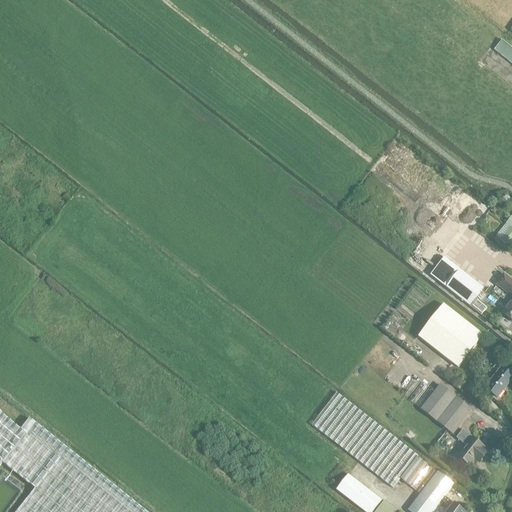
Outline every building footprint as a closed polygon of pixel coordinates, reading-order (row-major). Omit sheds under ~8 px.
[(511,63),(511,48),(502,40),(495,49),(511,63)] [(511,217),(506,224),(510,228),(500,240),(508,247),(511,241),(511,217)] [(460,270),(446,288),(470,306),(484,289),(460,270)] [(511,281),(505,276),(499,285),(511,294),(511,304),(504,316),(511,321),(511,281)] [(444,305),(419,337),(458,368),(483,337),(444,305)] [(498,400),(511,382),(511,377),(501,369),(485,390),(498,400)] [(417,377),(403,395),(421,409),(420,410),(426,414),(436,422),(453,436),(473,410),(440,385),(435,391),(417,377)] [(320,416),(312,425),(320,431),(393,489),(400,480),(411,488),(420,495),(408,510),(409,511),(433,511),(442,501),(450,508),(453,503),(452,502),(445,497),(454,485),(438,472),(437,473),(427,465),(417,458),(418,457),(337,394),(320,416)] [(406,435),(413,440),(419,434),(412,428),(406,435)] [(463,430),(456,438),(465,445),(456,456),(469,466),(475,460),(479,463),(486,455),(480,451),(483,447),(471,437),(463,430)] [(337,489),(365,511),(373,511),(382,500),(349,474),(337,489)] [(398,511),(384,501),(376,511),(398,511)] [(450,508),(446,511),(464,511),(453,503),(450,508)]
